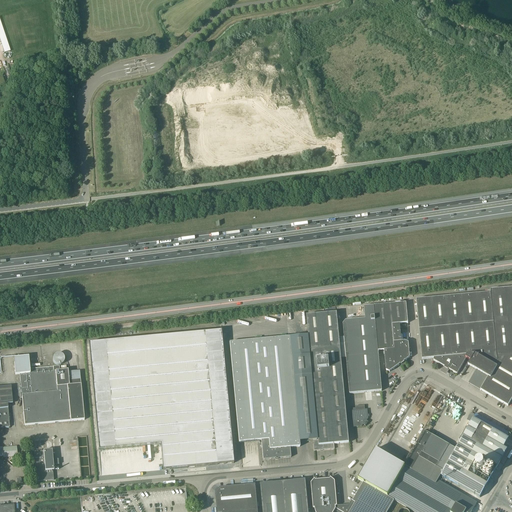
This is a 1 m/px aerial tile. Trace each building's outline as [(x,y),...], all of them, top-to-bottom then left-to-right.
[(416,300),(422,359),(434,358),(434,359),(433,360),(445,367),(445,366),(449,368),(448,369),(457,374),(466,359),(471,362),(475,354),(482,358),(476,370),(488,377),(480,390),(508,406),(511,399),(511,287),(490,290),(490,293),(416,300)] [(374,306),(378,351),(384,350),(386,370),(389,372),(400,364),(403,365),(404,364),(404,361),(410,357),(408,343),(405,341),(401,341),(399,324),(408,323),(406,303),(374,306)] [(378,351),(374,306),(363,307),(363,309),(364,309),(365,318),(345,320),(343,324),(349,394),(382,391),(378,351)] [(349,442),(337,312),(306,315),(318,440),(313,441),(314,451),(320,450),(321,451),(322,451),(323,450),(334,449),(334,444),(349,442)] [(153,337),(88,343),(98,450),(160,444),(163,470),(165,470),(233,463),(220,331),(153,337)] [(299,447),(289,337),(229,343),(238,443),(261,441),(262,460),(290,458),(289,448),(299,447)] [(355,406),(356,410),(351,411),(353,427),(362,426),(363,424),(365,426),(368,422),(367,421),(368,419),(367,409),(365,410),(364,405),(355,406)] [(476,414),(441,475),(480,498),(507,450),(504,448),(509,439),(506,437),(509,433),(476,414)] [(395,435),(404,439),(408,430),(408,431),(411,425),(405,422),(403,427),(400,425),(395,435)] [(419,457),(443,471),(456,449),(449,445),(436,437),(431,435),(432,434),(431,434),(427,432),(426,432),(426,430),(423,431),(423,433),(414,448),(421,452),(419,457)] [(49,448),(49,441),(46,441),(46,439),(37,439),(37,449),(49,448)] [(0,475),(4,475),(2,458),(15,457),(15,447),(0,448),(0,475)] [(414,448),(404,466),(411,470),(436,484),(441,475),(443,471),(419,457),(421,452),(414,448)] [(404,466),(375,449),(358,479),(414,511),(471,511),(475,506),(436,484),(411,470),(404,466)] [(315,479),(314,479),(311,483),(313,508),(315,508),(315,509),(315,510),(315,511),(387,511),(394,500),(363,483),(352,501),(355,503),(349,511),(341,511),(336,508),(335,506),(337,506),(335,481),(330,477),(330,478),(330,479),(316,480),(315,479)] [(308,511),(305,480),(260,484),(262,511),(308,511)] [(257,511),(255,484),(220,488),(219,489),(218,488),(216,491),(217,492),(216,493),(217,511),(257,511)]
